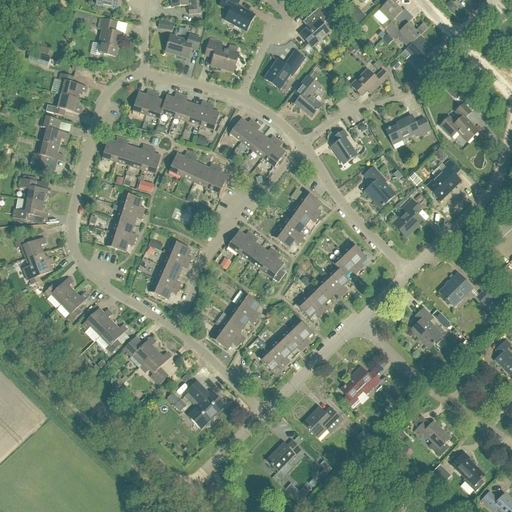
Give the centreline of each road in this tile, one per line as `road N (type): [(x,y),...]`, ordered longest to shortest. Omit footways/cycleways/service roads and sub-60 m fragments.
road 1 (residential): [(175,329),(86,270),(70,230),(99,105),(113,86),(143,73)]
road 2 (tertiary): [(185,490),(0,311)]
road 3 (residential): [(175,329),(208,251),(300,145)]
road 4 (residential): [(511,446),(418,381),(360,321)]
road 5 (unclassified): [(407,273),(492,191),(511,127)]
road 6 (residential): [(300,145),(407,273)]
road 7 (unclassified): [(263,413),(360,321)]
road 8 (residential): [(263,413),(175,329)]
